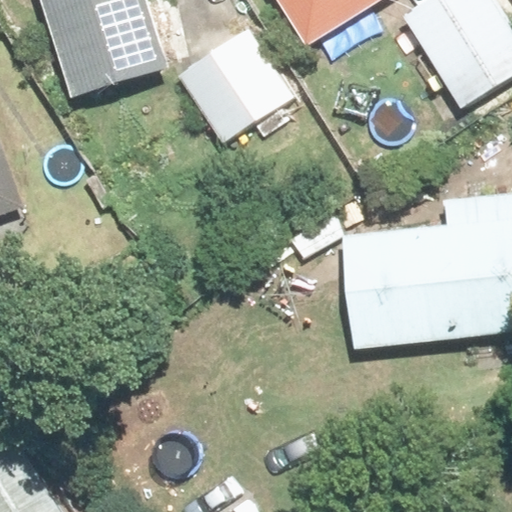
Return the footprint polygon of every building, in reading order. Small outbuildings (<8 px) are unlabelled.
[(169,0),(66,0),(90,97),(187,73),(169,0)] [(296,0),(326,46),(395,0),(296,0)] [(511,8),(506,0),(442,0),(419,16),(486,117),(511,99),(511,8)] [(265,28),(190,79),(235,147),(311,96),(265,28)] [(0,239),(45,223),(0,99),(0,239)] [(511,336),(511,196),(464,201),(467,232),(362,241),(372,349),(511,336)] [(82,511),(35,441),(0,463),(0,511),(82,511)]
